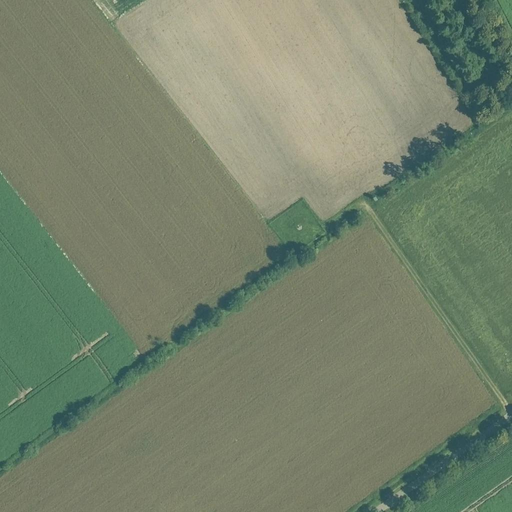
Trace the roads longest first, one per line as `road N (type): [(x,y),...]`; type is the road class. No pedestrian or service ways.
road 1 (track): [(511,415),(361,198)]
road 2 (residential): [(376,511),(511,415)]
